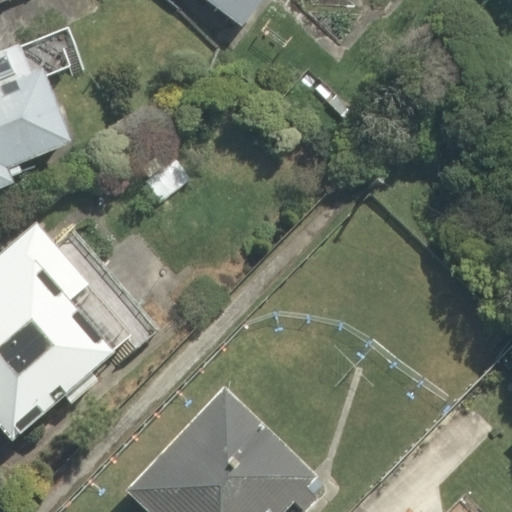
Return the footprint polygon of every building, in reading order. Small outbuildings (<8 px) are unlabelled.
[(173,0),(230,43),(246,21),(262,0),(173,0)] [(0,195),(70,164),(35,87),(69,71),(50,31),(16,47),(13,40),(0,45),(0,195)] [(0,447),(91,369),(50,322),(79,296),(19,227),(0,244),(0,447)] [(283,511),(284,511),(285,511),(311,511),(327,495),(216,391),(113,501),(124,511),(283,511)] [(425,420),(364,481),(394,511),(420,511),(469,465),(425,420)]
